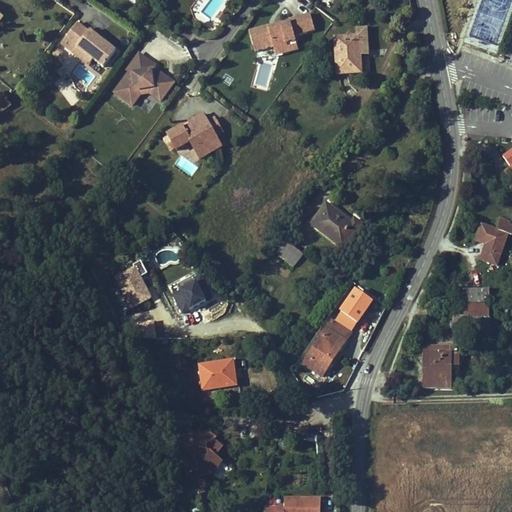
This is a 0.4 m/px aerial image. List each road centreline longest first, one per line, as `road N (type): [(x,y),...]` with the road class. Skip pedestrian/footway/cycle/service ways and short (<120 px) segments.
road 1 (tertiary): [(426,0),(450,137),(448,209),(358,400),(359,511)]
road 2 (unknown): [(358,400),(177,422)]
